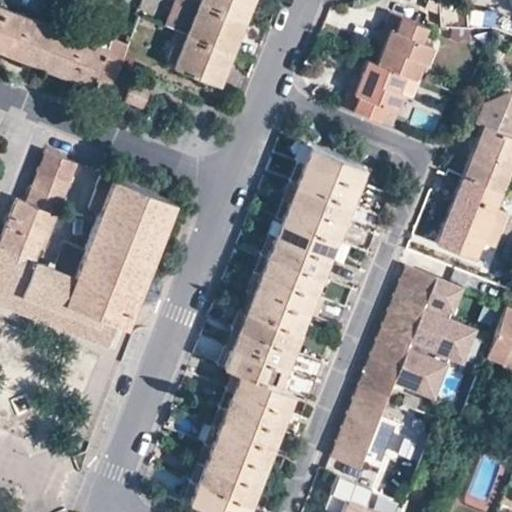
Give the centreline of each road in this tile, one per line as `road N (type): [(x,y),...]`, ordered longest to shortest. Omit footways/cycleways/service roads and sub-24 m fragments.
road 1 (tertiary): [(114,502),(112,473),(227,183)]
road 2 (residential): [(0,98),(227,183)]
road 3 (tertiary): [(227,183),(301,0)]
